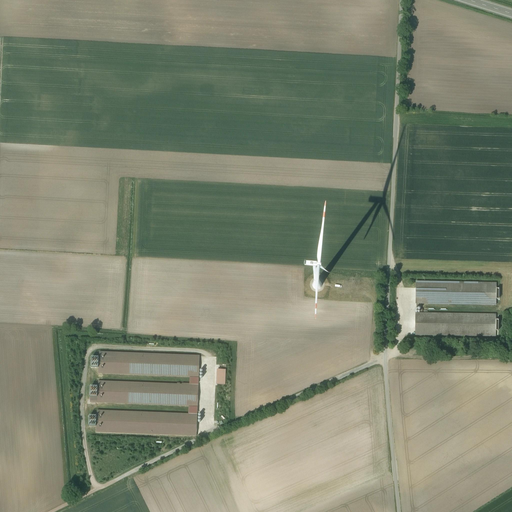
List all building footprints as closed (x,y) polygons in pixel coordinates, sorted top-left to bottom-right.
[(496,284),(416,282),(416,304),(496,305),(496,284)] [(496,315),(416,314),(415,335),(496,336),(496,331),(498,331),(498,320),(496,320),(496,315)] [(99,368),(98,374),(198,378),(199,356),(98,352),(98,358),(90,357),(90,367),(99,368)] [(214,370),(214,385),(224,385),(224,370),(214,370)] [(97,397),(97,403),(197,407),(198,385),(97,381),(97,387),(90,387),(89,397),(97,397)] [(96,426),(96,432),(196,436),(197,415),(96,411),(96,417),(89,416),(88,426),(96,426)]
